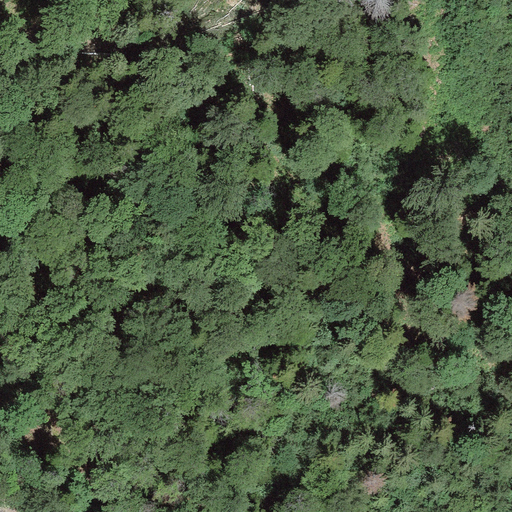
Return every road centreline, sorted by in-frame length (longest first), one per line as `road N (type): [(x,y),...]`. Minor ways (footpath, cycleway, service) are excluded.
road 1 (track): [(0,280),(14,350),(134,511)]
road 2 (track): [(172,0),(0,42)]
